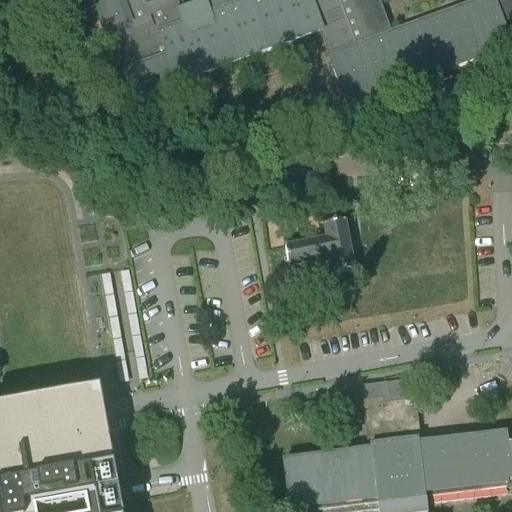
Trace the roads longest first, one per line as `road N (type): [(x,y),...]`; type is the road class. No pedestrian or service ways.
road 1 (residential): [(497,154),(509,313),(502,332),(489,343),(184,397),(203,511)]
road 2 (residential): [(497,154),(336,168),(247,163),(104,135),(0,94)]
